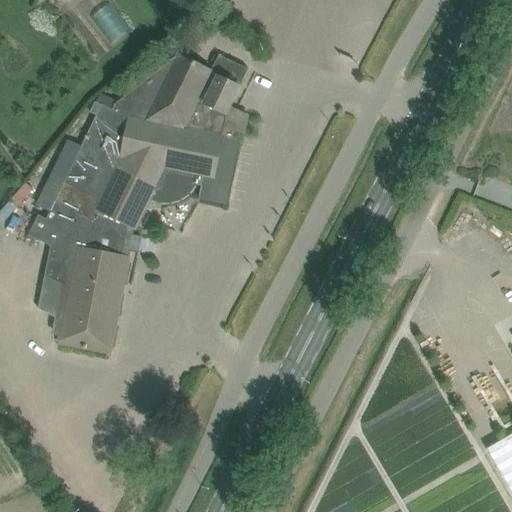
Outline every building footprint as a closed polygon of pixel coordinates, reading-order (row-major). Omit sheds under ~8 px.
[(116,7),(97,22),(118,49),(137,34),(116,7)] [(66,179),(55,174),(44,195),(56,201),(46,220),(38,216),(28,236),(50,247),(38,310),(55,317),(52,331),(61,333),(59,344),(110,354),(130,252),(138,254),(141,238),(134,237),(136,229),(151,198),(160,201),(170,201),(179,198),(187,193),(193,185),(202,187),(199,200),(225,205),(239,142),(233,141),(234,133),(237,133),(240,119),(237,119),(227,114),(248,70),(219,56),(211,72),(177,55),(114,106),(112,111),(102,106),(66,179)] [(33,189),(25,183),(9,201),(17,208),(33,189)] [(495,294),(496,283),(472,280),(471,291),(495,294)] [(511,433),(486,448),(511,492),(511,433)]
